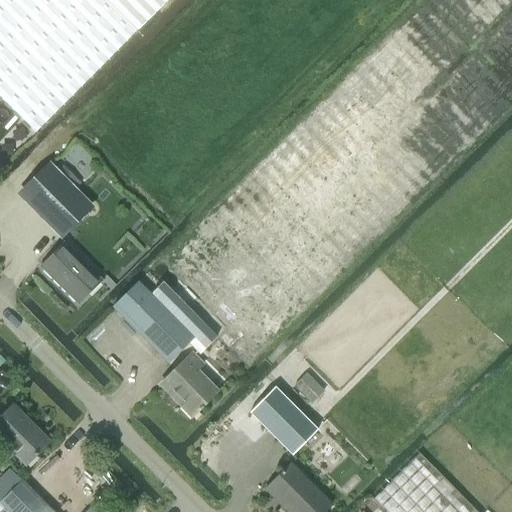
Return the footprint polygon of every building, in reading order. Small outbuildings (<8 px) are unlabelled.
[(0,0),(0,97),(35,132),(135,32),(102,0),(0,0)] [(102,0),(135,32),(168,0),(102,0)] [(150,296),(192,338),(189,344),(199,355),(217,337),(249,370),(420,199),(428,191),(498,121),(511,107),(511,0),(421,0),(375,46),(239,182),(150,270),(163,283),(150,296)] [(20,193),(63,235),(89,210),(46,167),(20,193)] [(78,304),(100,282),(62,245),(41,266),(78,304)] [(192,338),(150,296),(137,283),(112,308),(167,363),(192,338)] [(178,402),(192,417),(217,392),(196,371),(202,365),(190,354),(162,381),(180,399),(178,402)] [(274,388),(249,413),(291,456),(317,431),(275,389),(274,388)] [(0,439),(26,466),(48,443),(11,406),(0,417),(0,439)] [(473,511),(417,456),(374,500),(385,511),(473,511)] [(286,511),(324,511),(331,505),(290,464),(264,490),(286,511)] [(0,511),(51,511),(10,470),(0,479),(0,511)]
